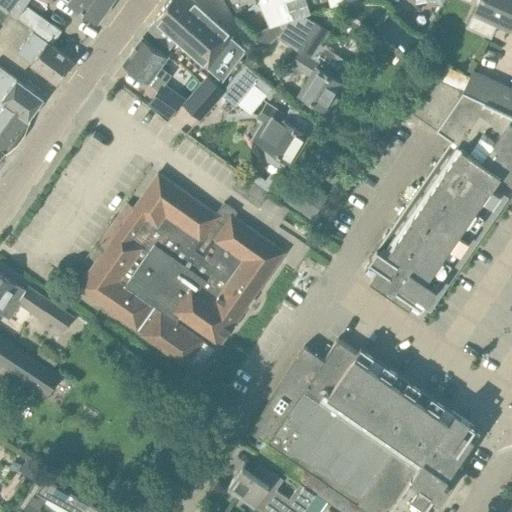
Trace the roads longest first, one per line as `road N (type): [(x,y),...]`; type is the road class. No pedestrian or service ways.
road 1 (residential): [(175,511),(327,289)]
road 2 (unclassified): [(0,197),(142,0)]
road 3 (residential): [(511,417),(327,289)]
road 4 (residential): [(327,289),(428,142)]
